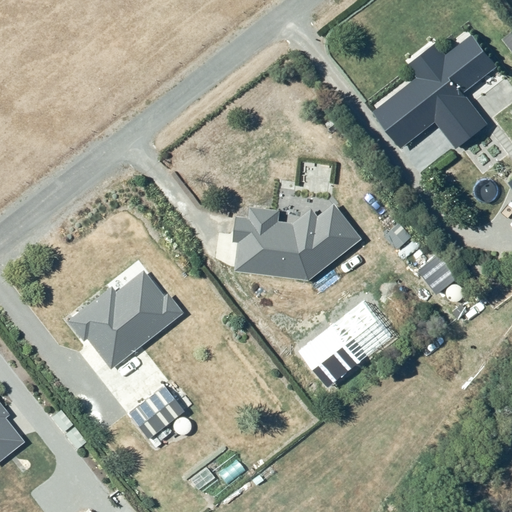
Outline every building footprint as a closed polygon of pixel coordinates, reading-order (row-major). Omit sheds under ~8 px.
[(497,67),(472,33),(445,53),(437,43),(409,64),(417,75),(372,110),(401,147),(435,122),(455,147),(487,123),(463,93),(497,67)] [(309,279),(363,237),(340,201),(331,200),(334,166),(301,163),(299,184),(281,182),(279,208),(249,205),(248,216),(239,215),(236,242),(240,242),(237,271),(309,279)] [(178,312),(142,267),(111,292),(107,286),(67,319),(107,369),(178,312)] [(186,405),(162,375),(125,404),(150,434),(186,405)] [(0,457),(24,439),(0,406),(0,457)]
